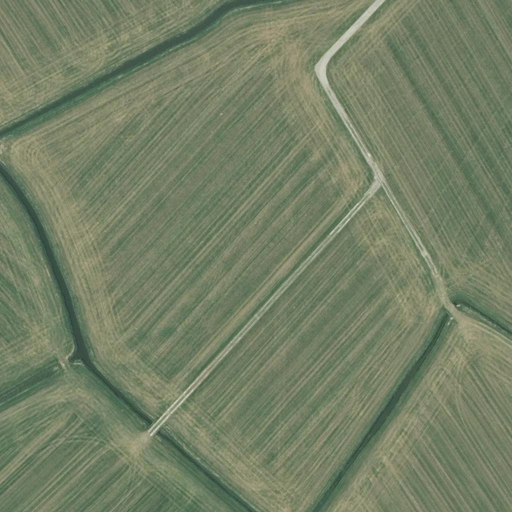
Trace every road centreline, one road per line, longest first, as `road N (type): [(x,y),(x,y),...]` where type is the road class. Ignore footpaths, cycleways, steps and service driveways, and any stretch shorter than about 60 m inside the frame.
road 1 (track): [(380,180),(147,435)]
road 2 (track): [(435,274),(321,78),(323,61),(380,0)]
